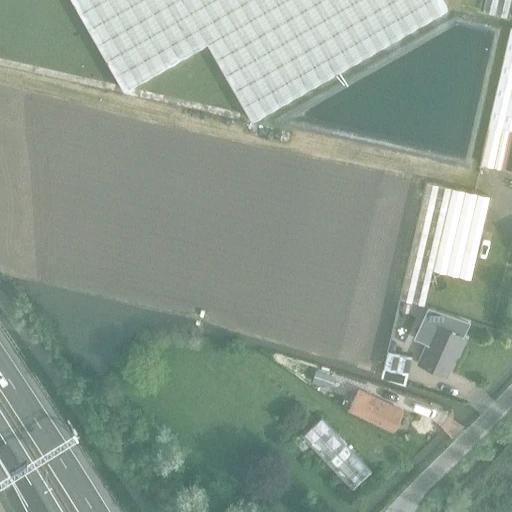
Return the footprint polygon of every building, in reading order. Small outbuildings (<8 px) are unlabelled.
[(73,0),(129,95),(212,46),(257,124),(452,10),(446,0),(73,0)] [(484,0),(482,11),(506,17),(509,0),(484,0)] [(511,26),(510,26),(480,162),(511,169),(511,26)] [(488,196),(425,181),(398,298),(423,304),(431,268),(470,277),(488,196)] [(427,307),(414,338),(426,343),(417,362),(445,374),(457,348),(460,349),(465,337),(462,336),(469,321),(427,307)] [(387,350),(383,368),(407,373),(411,356),(387,350)] [(274,361),(310,385),(315,368),(276,356),(274,361)] [(315,370),(312,380),(327,385),(331,375),(315,370)] [(401,411),(370,396),(356,389),(347,408),(392,429),(401,411)] [(352,487),(371,470),(321,416),(302,434),(352,487)]
